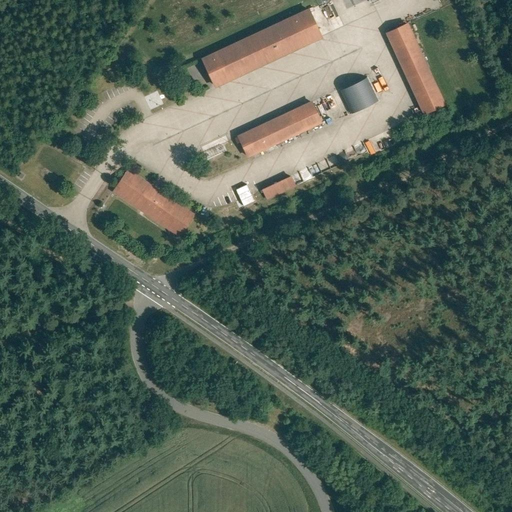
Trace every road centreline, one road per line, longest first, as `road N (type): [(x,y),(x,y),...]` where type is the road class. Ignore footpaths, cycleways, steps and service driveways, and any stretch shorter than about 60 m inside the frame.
road 1 (track): [(511,111),(155,288)]
road 2 (tertiary): [(460,511),(155,288)]
road 3 (residential): [(148,295),(134,327),(135,350),(162,398),(282,443),(306,467),(327,511)]
road 4 (tertiary): [(155,288),(0,182)]
road 5 (track): [(143,307),(130,303),(0,340)]
